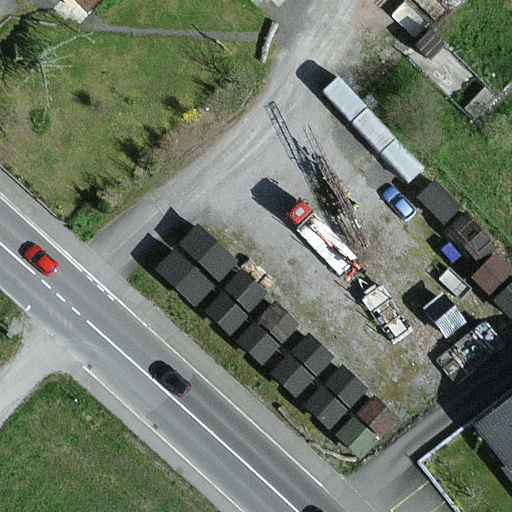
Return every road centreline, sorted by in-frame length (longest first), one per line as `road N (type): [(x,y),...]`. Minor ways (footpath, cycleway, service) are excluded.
road 1 (tertiary): [(298,511),(0,243)]
road 2 (track): [(0,408),(78,314)]
